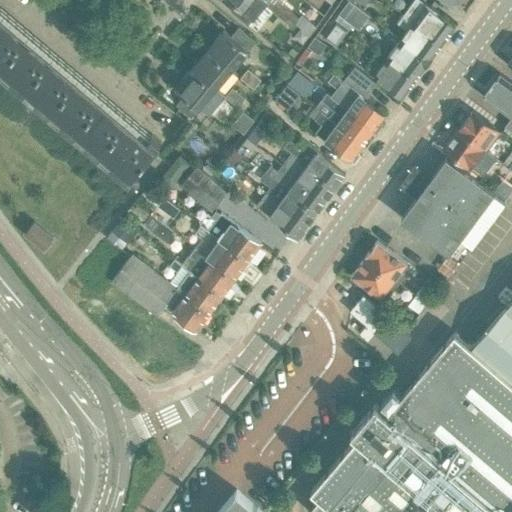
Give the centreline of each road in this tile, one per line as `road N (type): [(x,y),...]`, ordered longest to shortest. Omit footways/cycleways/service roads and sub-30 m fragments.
road 1 (residential): [(121,439),(221,389),(494,0)]
road 2 (tertiary): [(121,439),(91,376),(0,258)]
road 3 (unknown): [(511,255),(383,376)]
road 4 (tertiary): [(0,311),(68,396),(95,449)]
